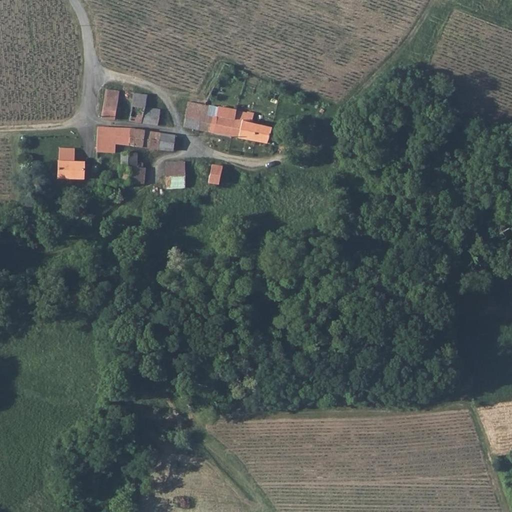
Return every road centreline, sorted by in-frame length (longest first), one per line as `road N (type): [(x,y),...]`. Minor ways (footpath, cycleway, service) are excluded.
road 1 (track): [(432,0),(366,86),(296,150),(268,164)]
road 2 (track): [(396,52),(458,89),(464,111),(511,128)]
road 3 (unclassified): [(72,0),(87,41),(86,121)]
